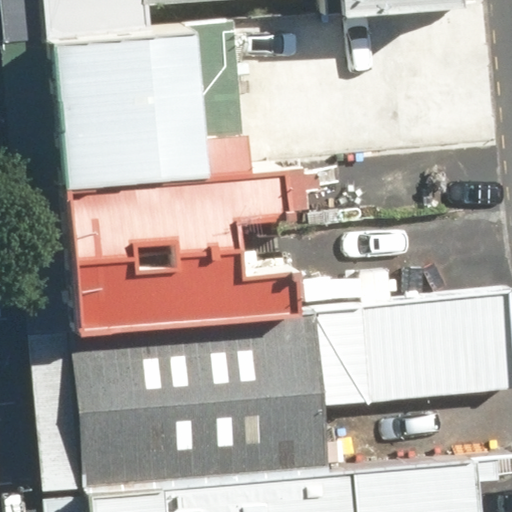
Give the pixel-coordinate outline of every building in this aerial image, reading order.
[(38,0),(41,32),(229,17),(442,0),(38,0)] [(41,32),(53,177),(240,161),(229,17),(41,32)] [(65,319),(301,301),(286,157),(240,161),(53,177),(65,319)] [(78,483),(323,462),(317,396),(508,377),(501,285),(301,301),(65,319),(78,483)] [(80,511),(476,511),(471,449),(323,462),(78,483),(80,511)]
